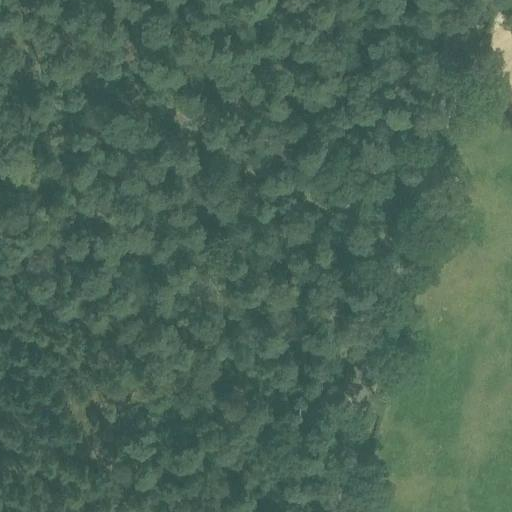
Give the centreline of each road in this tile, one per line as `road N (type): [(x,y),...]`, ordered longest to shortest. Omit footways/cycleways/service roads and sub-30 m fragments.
road 1 (unclassified): [(312,511),(445,0)]
road 2 (track): [(0,414),(179,511)]
